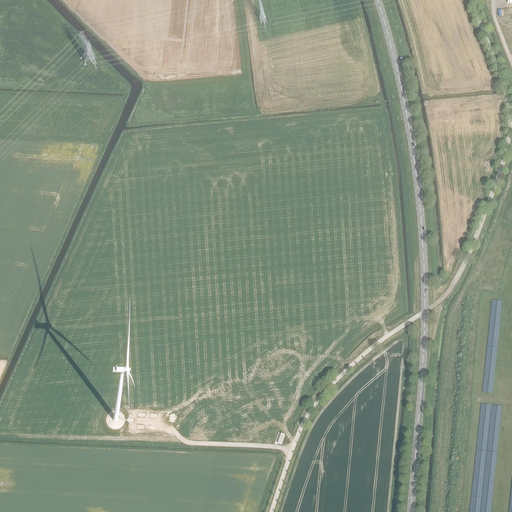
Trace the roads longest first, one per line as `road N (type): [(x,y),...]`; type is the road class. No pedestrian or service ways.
road 1 (unclassified): [(424,311),(463,265),(508,149),(506,105),(470,0)]
road 2 (secondary): [(424,311),(417,182),(377,0)]
road 3 (unclassified): [(270,511),(295,439),(320,398),(357,359),(424,311)]
road 4 (secondary): [(410,511),(424,311)]
